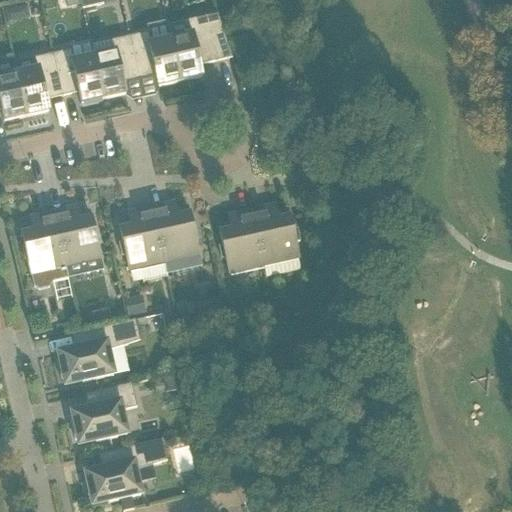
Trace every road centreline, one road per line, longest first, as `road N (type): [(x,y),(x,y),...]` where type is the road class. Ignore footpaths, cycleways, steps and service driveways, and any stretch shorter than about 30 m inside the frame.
road 1 (residential): [(191,122),(0,154)]
road 2 (residential): [(191,122),(191,147),(216,168),(237,149),(238,126),(220,110)]
road 3 (residential): [(27,445),(0,328)]
